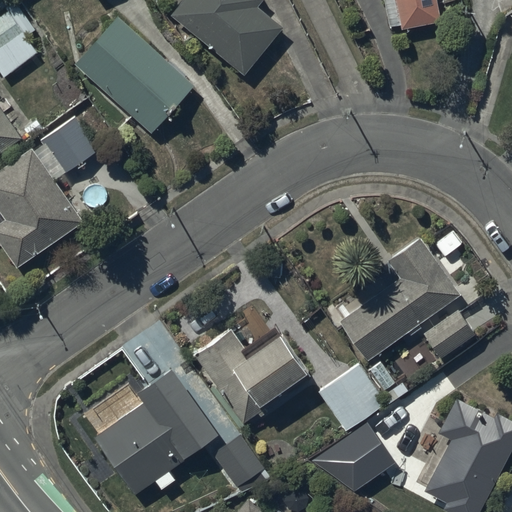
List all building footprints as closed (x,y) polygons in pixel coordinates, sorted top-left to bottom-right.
[(17,0),(7,7),(10,11),(0,17),(0,65),(7,76),(41,53),(30,37),(39,30),(17,0)] [(177,0),(170,8),(244,67),(283,19),(258,0),(177,0)] [(440,15),(437,0),(385,0),(389,20),(401,18),(402,22),(440,15)] [(122,13),(78,60),(154,130),(199,82),(122,13)] [(0,145),(23,129),(0,97),(0,145)] [(99,148),(76,115),(44,138),(67,171),(99,148)] [(85,212),(33,140),(0,163),(0,204),(0,237),(15,260),(85,212)] [(369,358),(464,292),(423,233),(391,256),(404,275),(341,318),(369,358)] [(477,331),(459,305),(425,328),(442,354),(477,331)] [(232,319),(195,347),(242,417),(258,406),(263,412),(269,408),(265,401),(311,368),(306,360),(308,359),(281,320),(248,343),(232,319)] [(385,396),(360,357),(319,386),(346,424),(385,396)] [(138,387),(146,398),(95,435),(136,491),(155,478),(163,488),(178,477),(170,466),(186,455),(185,453),(221,427),(173,362),(138,387)] [(439,425),(451,431),(426,483),(446,493),(442,501),(465,511),(475,511),(511,442),(511,412),(497,404),(495,409),(458,390),(439,425)] [(376,449),(360,427),(326,452),(342,474),(376,449)] [(241,432),(212,452),(236,488),(265,468),(241,432)] [(208,511),(204,508),(200,511),(317,511),(314,509),(310,511),(302,511),(300,510),(297,511),(290,511),(276,500),(268,509),(249,493),(232,511),(208,511)]
